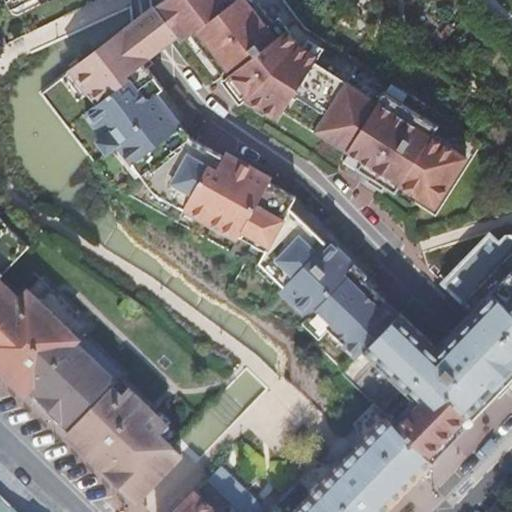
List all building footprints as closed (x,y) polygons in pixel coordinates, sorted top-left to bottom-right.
[(4,0),(9,9),(28,0),(39,0),(40,3),(45,0),(4,0)] [(39,0),(28,0),(9,9),(10,10),(14,12),(19,13),(40,3),(39,0)] [(229,0),(162,0),(152,7),(174,35),(173,36),(178,42),(181,40),(187,35),(198,50),(221,79),(228,89),(232,86),(242,100),(274,120),(280,112),(344,152),(360,162),(355,169),(367,177),(382,186),(392,193),(396,186),(415,198),(431,208),(463,158),(428,136),(434,127),(398,105),(397,104),(393,111),(376,101),(375,103),(373,102),(356,91),(331,75),(313,64),(317,58),(315,56),(300,47),(295,43),(275,18),(269,22),(256,5),(252,0),(232,0),(231,1),(229,0)] [(354,358),(360,351),(396,315),(371,291),(362,283),(360,281),(364,277),(326,240),(323,244),(287,209),(293,198),(267,183),(269,178),(264,176),(252,169),(223,153),(220,157),(188,138),(164,107),(164,108),(154,94),(161,89),(145,68),(151,63),(146,57),(151,53),(162,45),(167,41),(173,36),(174,35),(152,7),(147,10),(145,12),(131,22),(130,23),(124,28),(125,29),(69,71),(85,93),(75,101),(101,136),(100,136),(109,149),(115,144),(117,147),(138,175),(152,193),(154,194),(169,203),(180,209),(181,209),(183,210),(195,217),(235,239),(236,236),(263,251),(257,263),(258,264),(273,279),(281,287),(278,291),(305,317),(321,334),(325,330),(327,332),(338,343),(354,358)] [(187,35),(181,40),(192,55),(198,50),(187,35)] [(320,50),(305,41),(300,47),(315,56),(320,50)] [(360,84),(336,68),(331,75),(356,91),(360,84)] [(58,79),(75,101),(85,93),(69,71),(58,79)] [(228,89),(221,79),(219,80),(218,81),(236,105),(242,100),(232,86),(228,89)] [(380,91),(373,102),(375,103),(376,101),(393,111),(397,104),(398,105),(399,103),(380,91)] [(104,152),(109,149),(100,136),(95,140),(104,152)] [(112,151),(133,179),(138,175),(117,147),(112,151)] [(360,162),(344,152),(339,159),(355,169),(360,162)] [(255,163),(252,169),(264,176),(267,170),(255,163)] [(378,192),(382,186),(367,177),(363,183),(378,192)] [(415,198),(396,186),(392,193),(411,205),(415,198)] [(150,200),(165,209),(169,203),(154,194),(150,200)] [(192,223),(195,217),(183,210),(179,215),(192,223)] [(0,273),(26,247),(0,220),(0,273)] [(384,418),(429,461),(494,395),(511,376),(511,250),(460,304),(468,313),(458,323),(440,342),(433,348),(396,315),(360,351),(373,364),(387,377),(401,391),(379,413),(384,418)] [(268,284),(273,279),(258,264),(253,269),(268,284)] [(367,278),(362,283),(371,291),(376,286),(367,278)] [(0,370),(134,501),(178,455),(156,434),(164,426),(163,425),(153,415),(125,388),(116,379),(119,376),(77,335),(86,326),(37,279),(25,291),(17,299),(0,282),(0,370)] [(141,308),(124,296),(116,307),(133,319),(141,308)] [(316,339),(321,334),(305,317),(300,323),(316,339)] [(323,337),(334,348),(338,343),(327,332),(323,337)] [(382,383),(387,377),(373,364),(367,369),(382,383)] [(262,511),(217,467),(172,511),(380,511),(390,502),(429,461),(384,418),(379,413),(370,404),(351,425),(353,428),(354,432),(355,436),(354,440),(352,443),(343,453),(335,461),(330,465),(325,466),(320,466),(316,464),(314,462),(265,511),(262,511)] [(153,415),(163,425),(167,421),(157,411),(153,415)] [(0,511),(12,511),(8,508),(7,509),(0,502),(0,511)]
